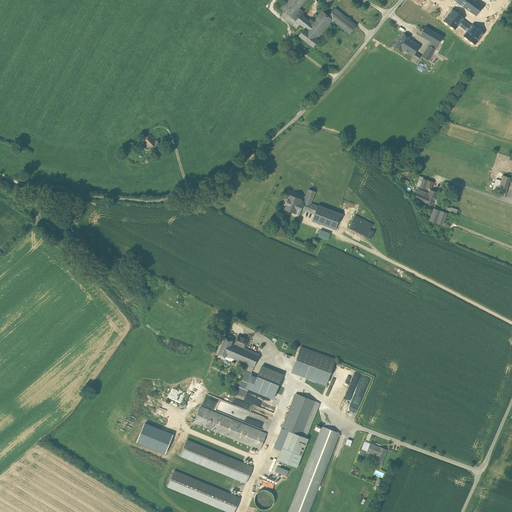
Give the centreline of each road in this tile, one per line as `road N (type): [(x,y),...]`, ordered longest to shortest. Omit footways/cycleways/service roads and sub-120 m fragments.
road 1 (unclassified): [(401,0),(309,106),(215,185),(153,201),(78,196),(0,173)]
road 2 (track): [(293,121),(339,135),(347,151),(428,172)]
road 3 (residential): [(480,471),(361,428)]
